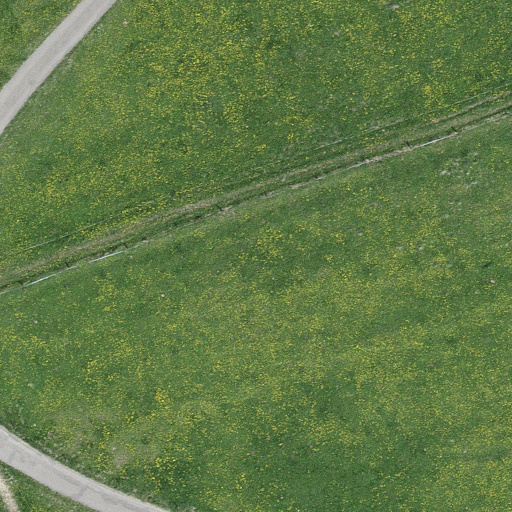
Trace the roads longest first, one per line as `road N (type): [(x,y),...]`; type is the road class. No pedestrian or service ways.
road 1 (residential): [(98,0),(0,111)]
road 2 (residential): [(110,511),(0,461)]
